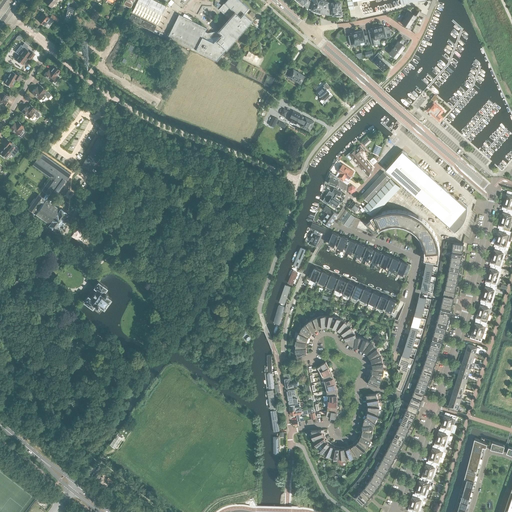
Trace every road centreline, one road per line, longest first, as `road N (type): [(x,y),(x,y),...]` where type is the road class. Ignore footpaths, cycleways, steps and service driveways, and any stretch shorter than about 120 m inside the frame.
road 1 (residential): [(299,180),(154,122),(49,45)]
road 2 (tertiary): [(309,31),(490,191)]
road 3 (residential): [(278,361),(295,294),(346,204)]
road 4 (residential): [(260,314),(299,180)]
road 5 (residential): [(290,430),(324,424),(336,439),(350,438),(357,382)]
